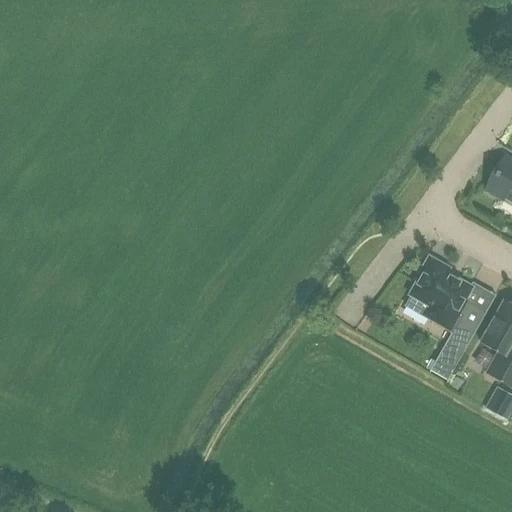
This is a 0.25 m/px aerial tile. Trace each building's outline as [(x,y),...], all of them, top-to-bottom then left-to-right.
[(498,107),(511,85),(497,76),(484,98),(498,107)] [(511,162),(505,159),(497,172),(496,171),(494,176),(495,176),(487,189),(505,199),(511,189),(511,162)] [(445,275),(448,270),(429,259),(416,281),(418,282),(410,296),(431,308),(425,318),(445,329),(468,288),(445,275)] [(469,302),(443,347),(461,357),(486,312),(469,302)] [(511,306),(505,302),(481,345),(508,360),(497,381),(511,389),(511,306)] [(511,394),(503,389),(494,405),(510,415),(511,410),(511,394)]
